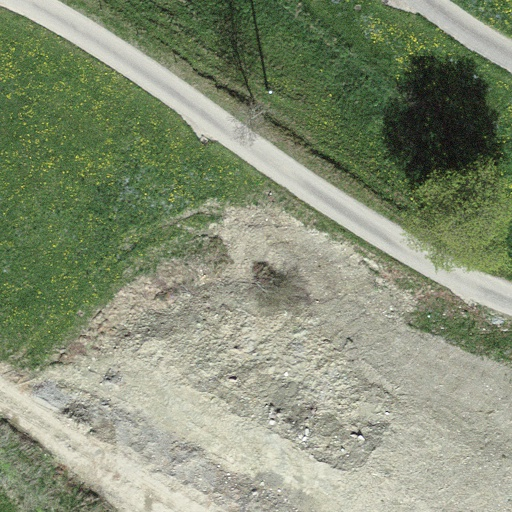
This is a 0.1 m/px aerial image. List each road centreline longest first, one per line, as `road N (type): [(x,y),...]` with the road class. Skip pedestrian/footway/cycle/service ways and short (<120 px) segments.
road 1 (unclassified): [(511,304),(228,149),(60,21),(0,0)]
road 2 (track): [(0,391),(156,511)]
